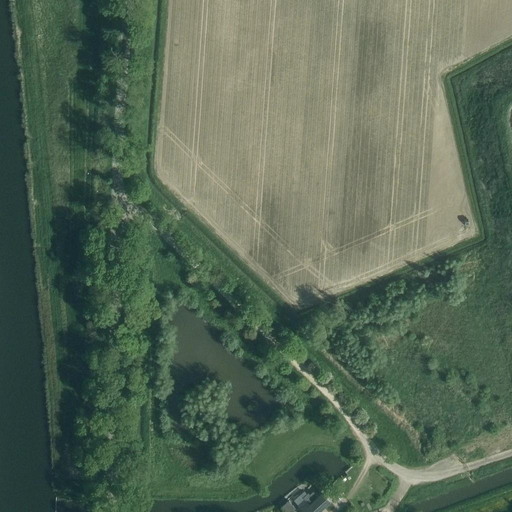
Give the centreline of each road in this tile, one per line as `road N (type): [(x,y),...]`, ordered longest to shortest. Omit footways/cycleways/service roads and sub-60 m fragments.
road 1 (unclassified): [(373,454),(353,422),(255,321),(116,199)]
road 2 (unclassified): [(111,511),(116,199)]
road 3 (unclassified): [(116,199),(129,0)]
